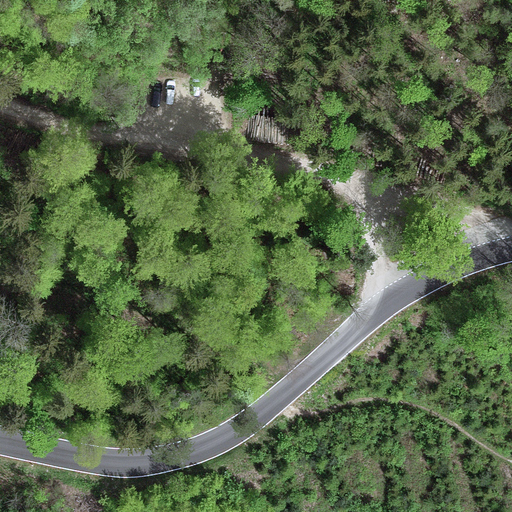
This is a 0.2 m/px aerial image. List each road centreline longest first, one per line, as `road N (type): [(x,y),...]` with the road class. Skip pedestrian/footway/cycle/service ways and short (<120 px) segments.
road 1 (tertiary): [(0,442),(125,462),(170,459),(288,389),(390,295),(475,253),(511,245)]
road 2 (track): [(111,135),(361,188),(390,295)]
road 3 (track): [(511,243),(361,188)]
